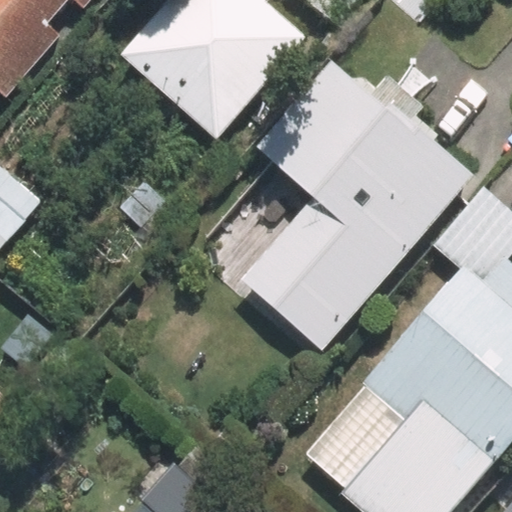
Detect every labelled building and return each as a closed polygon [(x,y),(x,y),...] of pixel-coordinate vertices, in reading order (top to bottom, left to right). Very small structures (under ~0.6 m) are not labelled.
[(73,4),(84,13),(95,0),(0,0),(0,99),(6,105),(60,42),(48,32),(73,4)] [(176,0),(121,65),(220,149),(309,45),(256,0),(176,0)] [(388,0),(388,1),(419,27),(442,0),(388,0)] [(470,184),(447,164),(391,117),(336,70),(259,158),(315,206),(243,290),(322,357),(470,184)] [(0,260),(42,211),(0,175),(0,260)] [(295,468),(346,511),(457,511),(511,448),(511,272),(506,267),(511,259),(511,223),(483,198),(435,254),(460,276),(295,468)] [(158,511),(199,511),(208,503),(183,483),(158,511)]
